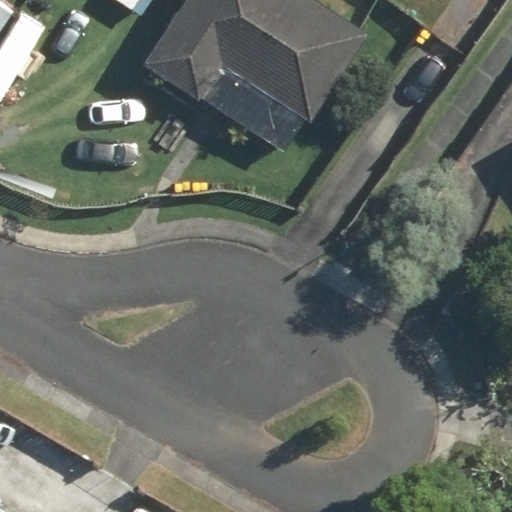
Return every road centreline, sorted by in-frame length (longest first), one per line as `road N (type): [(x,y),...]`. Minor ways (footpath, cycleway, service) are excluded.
road 1 (residential): [(331,310),(373,342),(400,379),(404,406),(399,436),(376,468),(351,485),(321,489),(292,487),(200,440),(0,296)]
road 2 (residential): [(0,286),(222,273),(331,310)]
